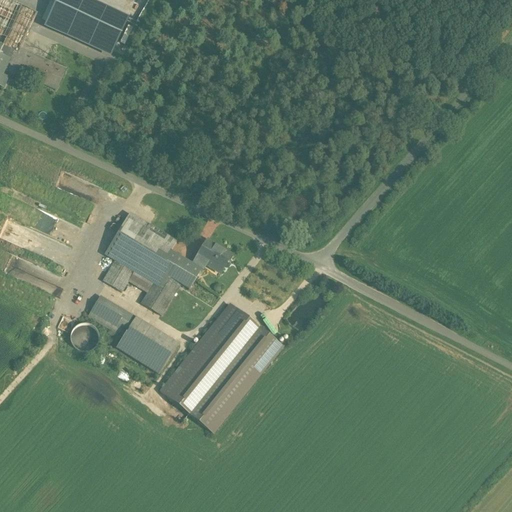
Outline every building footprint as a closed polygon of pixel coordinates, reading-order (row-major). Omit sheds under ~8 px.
[(36,13),(7,0),(0,0),(0,39),(16,47),(20,49),(36,13)] [(119,23),(68,0),(51,0),(43,17),(108,47),(119,23)] [(16,47),(0,39),(0,86),(3,88),(7,79),(2,77),(4,72),(16,47)] [(20,49),(16,47),(4,72),(21,80),(23,76),(56,91),(66,70),(20,49)] [(176,243),(145,224),(129,215),(105,255),(115,262),(103,282),(122,293),(134,273),(154,285),(141,305),(161,317),(186,288),(164,274),(176,255),(176,243)] [(236,259),(213,244),(198,269),(191,264),(176,255),(164,274),(186,288),(197,295),(203,286),(200,284),(206,273),(208,274),(211,268),(225,276),(236,259)] [(136,319),(100,298),(88,317),(124,338),(136,319)] [(230,305),(158,393),(212,436),(284,349),(230,305)] [(178,346),(136,319),(124,338),(117,349),(159,376),(178,346)] [(97,344),(98,339),(97,334),(94,329),(89,326),(84,326),(79,327),(74,330),(72,334),(71,339),(72,345),(75,349),(79,352),(85,353),(90,352),(94,349),(97,344)]
